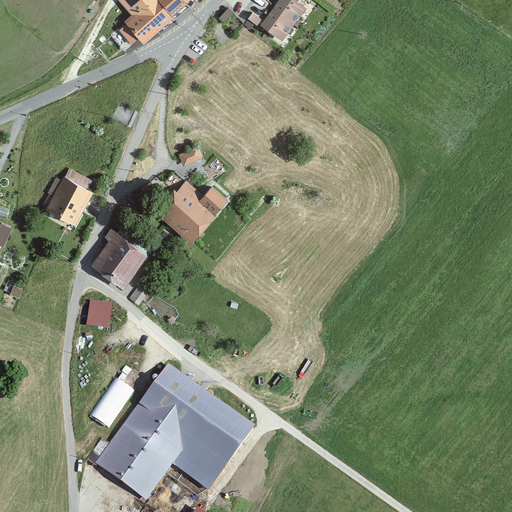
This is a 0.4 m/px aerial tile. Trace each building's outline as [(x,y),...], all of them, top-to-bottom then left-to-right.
[(184,6),(176,0),(115,0),(116,0),(129,17),(122,22),(140,45),(184,6)] [(196,0),(176,0),(184,6),(190,9),(196,0)] [(278,43),(304,8),(292,0),(278,0),(258,28),(278,43)] [(246,20),(254,27),(259,19),(251,13),(246,20)] [(203,146),(184,153),(189,166),(208,159),(203,146)] [(100,190),(95,187),(99,181),(75,167),(71,174),(70,174),(67,179),(61,175),(53,191),(59,194),(52,207),(83,223),(100,190)] [(164,212),(202,241),(238,194),(222,182),(209,197),(205,188),(179,171),(172,179),(181,186),(164,212)] [(0,224),(0,246),(4,248),(11,230),(0,224)] [(110,234),(116,238),(99,263),(130,284),(155,249),(118,224),(110,234)] [(157,289),(146,280),(134,296),(146,305),(157,289)] [(113,302),(91,299),(87,324),(109,327),(113,302)] [(230,399),(175,363),(102,464),(153,501),(180,465),(219,488),(268,423),(230,399)] [(139,390),(118,376),(91,416),(113,430),(139,390)]
